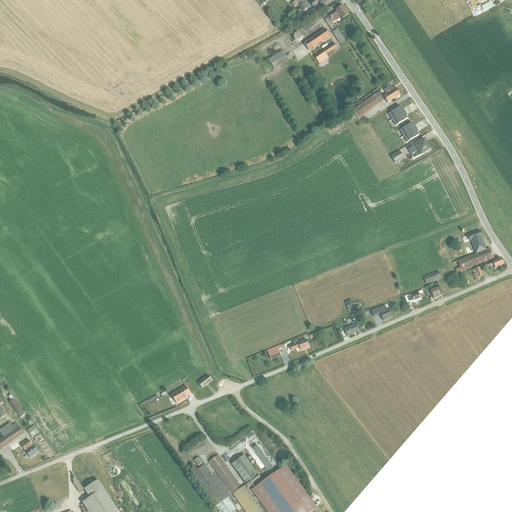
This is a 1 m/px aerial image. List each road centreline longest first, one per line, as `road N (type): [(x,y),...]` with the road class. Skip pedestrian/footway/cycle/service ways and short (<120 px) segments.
road 1 (unclassified): [(511,270),(0,483)]
road 2 (secondary): [(511,264),(453,154),(348,0)]
